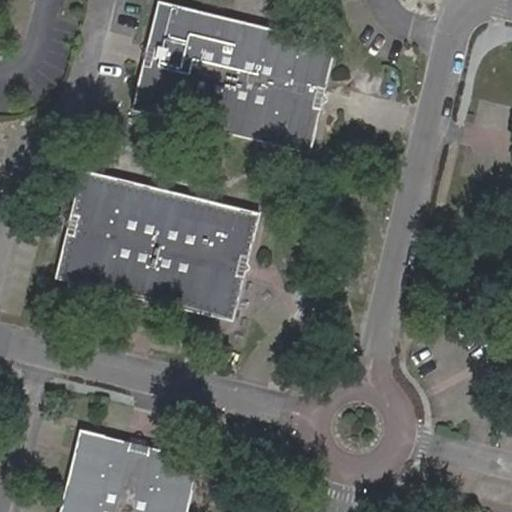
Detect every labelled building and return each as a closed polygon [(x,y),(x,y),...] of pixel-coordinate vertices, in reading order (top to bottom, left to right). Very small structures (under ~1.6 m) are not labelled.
[(316,86),(323,88),(334,42),(160,0),(158,0),(148,44),(156,46),(151,63),(144,62),(134,106),(309,149),(319,105),(312,102),(316,86)] [(148,44),(144,62),(151,63),(156,46),(148,44)] [(319,105),(323,88),(316,86),(312,102),(319,105)] [(240,255),(247,256),(258,210),(83,167),(72,214),(79,216),(74,232),(67,231),(57,274),(233,317),(243,274),(236,273),(240,255)] [(72,214),(67,231),(74,232),(79,216),(72,214)] [(243,274),(247,256),(240,255),(236,273),(243,274)] [(134,451),(135,444),(83,431),(63,511),(188,511),(201,461),(152,449),(150,455),(134,451)] [(152,449),(135,444),(134,451),(150,455),(152,449)]
